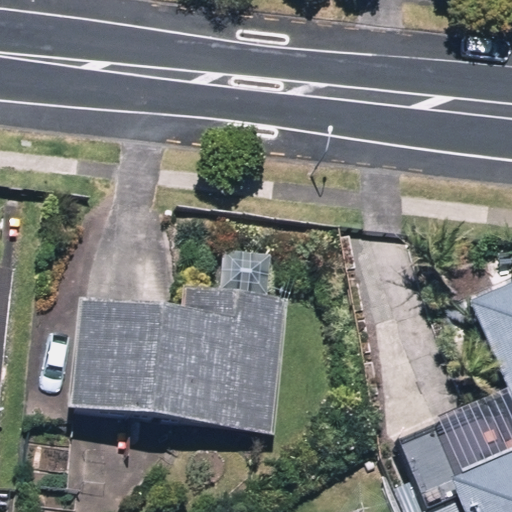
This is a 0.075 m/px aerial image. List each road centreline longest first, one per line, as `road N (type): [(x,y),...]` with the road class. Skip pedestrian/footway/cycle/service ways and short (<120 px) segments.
road 1 (tertiary): [(511,142),(208,104),(166,74)]
road 2 (tertiary): [(166,74),(210,53),(511,85)]
road 3 (tertiary): [(0,55),(166,74)]
